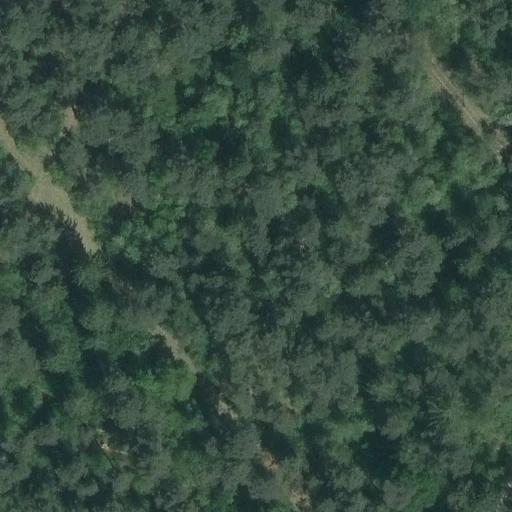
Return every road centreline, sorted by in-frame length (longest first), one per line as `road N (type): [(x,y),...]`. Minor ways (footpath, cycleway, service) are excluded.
road 1 (track): [(0,139),(293,511)]
road 2 (track): [(511,156),(381,0)]
